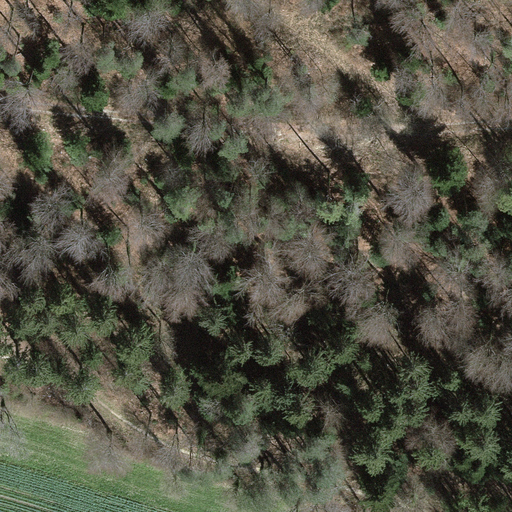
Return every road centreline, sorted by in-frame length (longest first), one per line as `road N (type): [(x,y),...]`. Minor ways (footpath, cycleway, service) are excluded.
road 1 (track): [(0,114),(289,138),(511,133)]
road 2 (track): [(0,359),(177,450),(430,511)]
road 3 (track): [(240,0),(448,137)]
